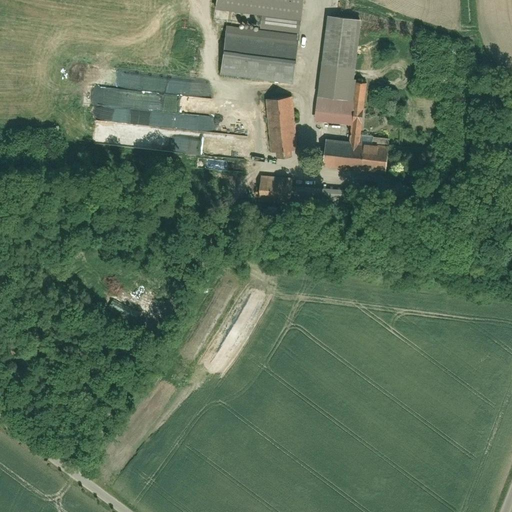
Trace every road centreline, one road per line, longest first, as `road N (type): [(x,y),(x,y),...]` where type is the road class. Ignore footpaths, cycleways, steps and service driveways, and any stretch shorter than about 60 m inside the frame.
road 1 (unknown): [(77,476),(264,165),(281,157),(308,160),(511,210)]
road 2 (unclassified): [(0,419),(124,511)]
